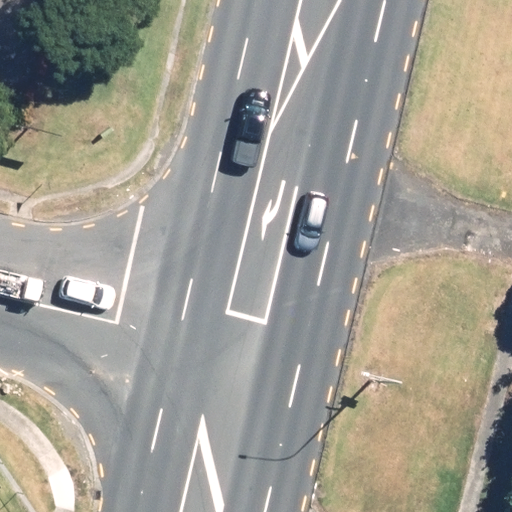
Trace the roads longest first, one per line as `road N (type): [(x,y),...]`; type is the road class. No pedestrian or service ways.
road 1 (primary): [(239,351),(318,0)]
road 2 (tertiary): [(239,351),(0,292)]
road 3 (primary): [(202,511),(239,351)]
